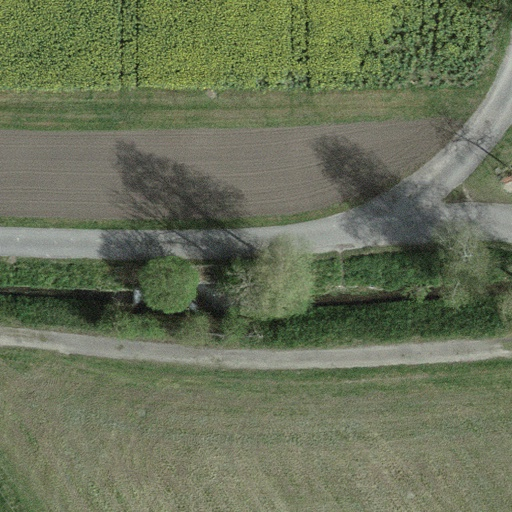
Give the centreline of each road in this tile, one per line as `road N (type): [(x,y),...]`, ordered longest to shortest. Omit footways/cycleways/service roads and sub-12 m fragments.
road 1 (unclassified): [(511,224),(456,221),(285,241),(0,240)]
road 2 (track): [(0,336),(307,358),(511,345)]
road 3 (track): [(351,232),(447,171),(511,86)]
